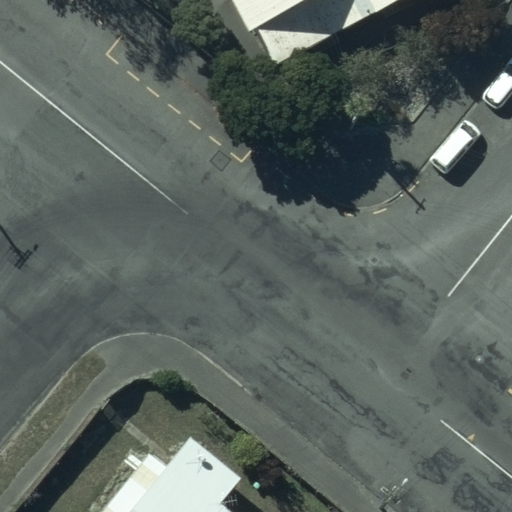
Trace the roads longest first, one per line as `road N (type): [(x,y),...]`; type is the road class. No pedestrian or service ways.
road 1 (residential): [(112,157),(384,374)]
road 2 (residential): [(384,374),(511,214)]
road 3 (residential): [(112,157),(0,297)]
road 4 (residential): [(384,374),(511,478)]
road 5 (residential): [(0,66),(112,157)]
